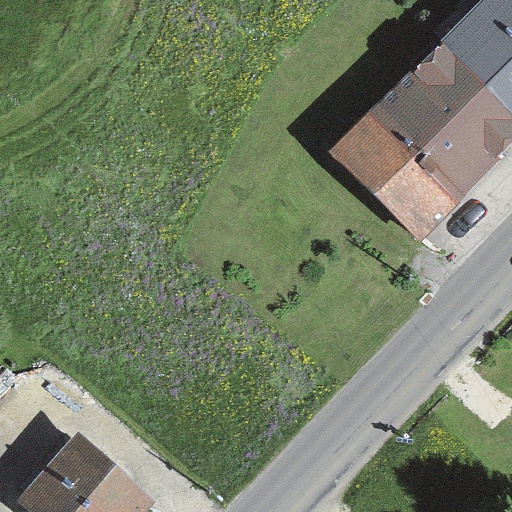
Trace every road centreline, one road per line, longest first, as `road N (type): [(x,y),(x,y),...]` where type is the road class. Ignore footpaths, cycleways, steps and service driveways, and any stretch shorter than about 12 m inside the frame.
road 1 (secondary): [(274,511),(511,263)]
road 2 (unknown): [(0,439),(35,401),(75,405),(119,435),(169,511)]
